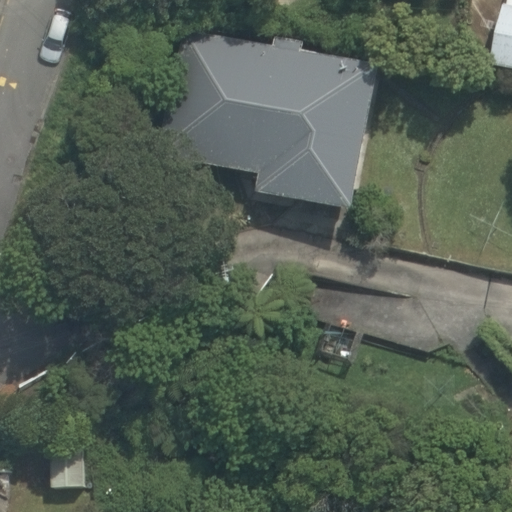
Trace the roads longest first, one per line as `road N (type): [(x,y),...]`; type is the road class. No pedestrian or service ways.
road 1 (residential): [(474,298),(274,250),(152,292),(47,355),(0,364)]
road 2 (residential): [(0,150),(47,0)]
